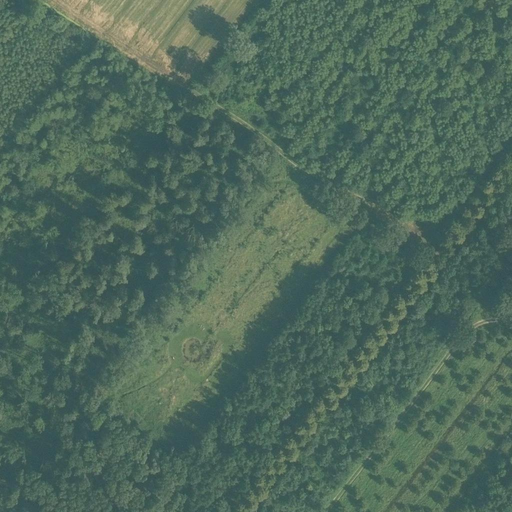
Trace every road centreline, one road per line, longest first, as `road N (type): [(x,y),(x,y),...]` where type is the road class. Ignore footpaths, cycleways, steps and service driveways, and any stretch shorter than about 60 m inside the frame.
road 1 (track): [(437,253),(396,218),(322,180),(53,0)]
road 2 (track): [(437,253),(233,511)]
road 3 (track): [(511,324),(484,322),(467,331),(326,511)]
road 4 (track): [(437,253),(511,156)]
